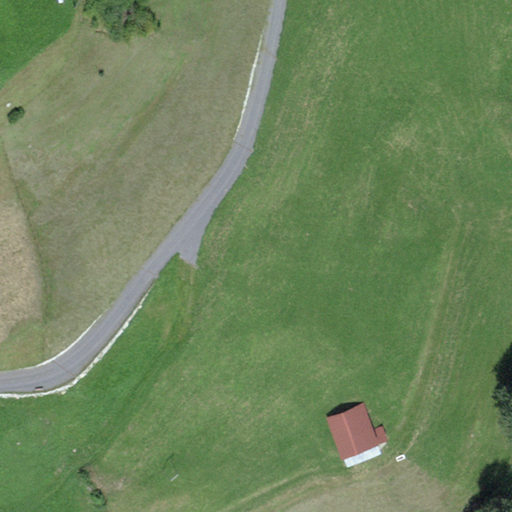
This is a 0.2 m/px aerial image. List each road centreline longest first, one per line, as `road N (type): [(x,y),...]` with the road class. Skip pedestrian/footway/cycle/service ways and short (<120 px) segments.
road 1 (track): [(32,511),(197,309),(230,213),(329,33),(333,0)]
road 2 (residential): [(279,0),(249,130),(224,177),(74,359),(31,380),(0,384)]
